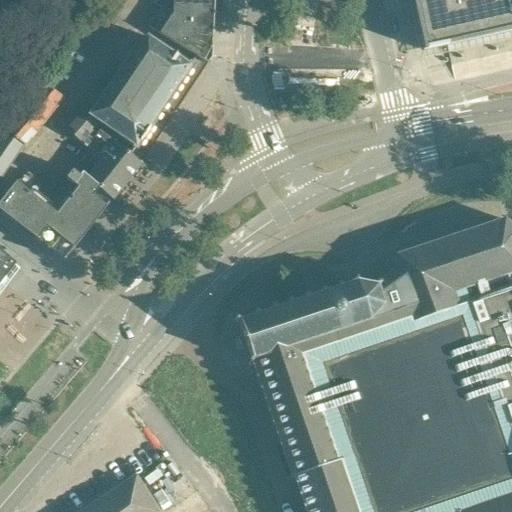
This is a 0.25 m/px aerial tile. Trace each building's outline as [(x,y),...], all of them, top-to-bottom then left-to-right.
[(213,32),(214,0),(153,0),(152,2),(162,8),(149,28),(207,64),(211,58),(212,46),(211,46),(212,32),(213,32)] [(444,46),(511,32),(511,31),(511,0),(412,0),(419,30),(423,47),(423,51),(427,50),(444,46)] [(193,68),(149,38),(137,55),(133,53),(88,117),(136,149),(155,123),(154,123),(168,102),(169,102),(193,68)] [(46,82),(31,101),(50,115),(63,97),(46,82)] [(31,101),(19,117),(38,131),(48,117),(50,115),(31,101)] [(88,136),(96,126),(81,113),(67,131),(73,136),(82,143),(88,136)] [(19,117),(6,134),(26,147),(38,131),(19,117)] [(88,136),(82,143),(89,149),(127,182),(141,165),(96,126),(88,136)] [(0,182),(26,147),(6,134),(0,141),(0,182)] [(127,182),(89,149),(82,158),(76,165),(77,165),(89,175),(87,178),(113,200),(127,182)] [(74,250),(106,209),(105,208),(112,200),(112,201),(113,200),(87,178),(89,175),(77,165),(75,168),(67,177),(54,194),(27,173),(18,185),(15,183),(0,203),(0,212),(38,242),(63,260),(63,261),(64,262),(74,250)] [(511,511),(511,379),(503,353),(469,344),(452,294),(507,276),(511,273),(511,227),(504,221),(396,257),(393,272),(374,286),(358,283),(357,277),(354,278),(355,283),(341,288),(340,282),(337,283),(339,289),(325,293),(323,288),(320,289),(322,294),(309,299),(307,293),(304,294),(306,300),(292,304),(290,299),(288,300),(289,305),(276,310),(274,304),(271,305),(273,311),(259,315),(258,310),(255,311),(256,316),(241,321),(235,319),(233,321),(239,324),(251,359),(248,365),(251,367),(253,364),(281,444),(293,480),(295,479),(306,511),(511,511)] [(0,294),(6,287),(20,269),(0,251),(0,294)] [(507,276),(452,294),(469,344),(503,353),(511,379),(511,289),(511,290),(507,276)] [(211,385),(188,391),(192,406),(215,400),(211,385)] [(192,413),(200,445),(231,436),(222,405),(192,413)] [(244,511),(256,511),(275,498),(249,463),(222,483),(244,511)] [(158,511),(136,476),(81,511),(158,511)]
